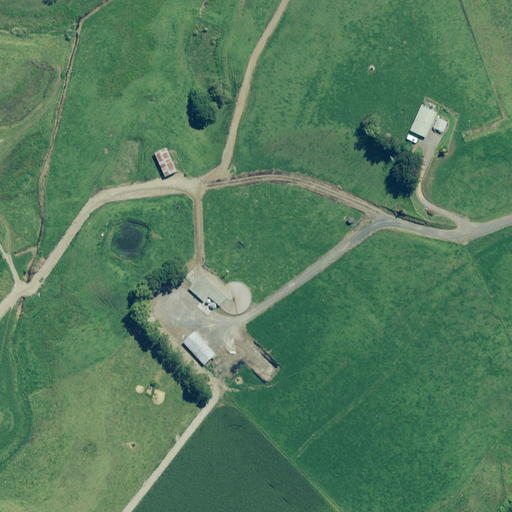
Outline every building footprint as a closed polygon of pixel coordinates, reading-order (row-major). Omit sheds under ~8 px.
[(439,114),(423,106),(412,131),(427,138),(439,114)] [(449,123),(439,119),(435,128),(444,132),(449,123)] [(178,172),(168,149),(157,154),(167,177),(178,172)] [(216,289),(202,276),(191,289),(205,302),(216,289)] [(217,355),(196,332),(185,343),(205,365),(217,355)]
